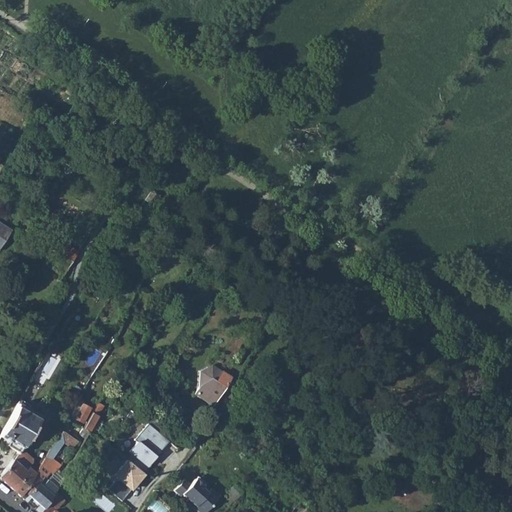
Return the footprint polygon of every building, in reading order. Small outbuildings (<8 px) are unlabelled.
[(196,171),(200,166),(192,159),(188,164),(196,171)] [(153,191),(147,200),(151,204),(157,195),(153,191)] [(168,204),(171,200),(164,193),(161,198),(168,204)] [(153,206),(161,212),(168,204),(161,198),(153,206)] [(0,221),(0,246),(11,228),(0,221)] [(77,252),(61,242),(55,252),(71,262),(73,260),(77,252)] [(193,391),(210,403),(228,376),(210,363),(196,368),(199,383),(193,391)] [(15,408),(11,415),(0,434),(0,436),(9,442),(7,445),(19,452),(22,448),(33,430),(47,403),(48,403),(43,400),(41,404),(24,393),(15,408)] [(83,423),(92,407),(84,402),(75,418),(83,423)] [(89,434),(99,415),(94,412),(85,429),(86,430),(88,431),(89,434)] [(132,453),(127,459),(144,473),(151,465),(149,463),(155,457),(157,458),(162,452),(161,451),(169,440),(161,434),(147,423),(134,439),(137,441),(129,451),(132,453)] [(81,434),(86,440),(89,434),(88,431),(86,430),(85,429),(84,429),(81,434)] [(79,441),(63,432),(59,438),(75,448),(79,441)] [(0,477),(20,496),(24,491),(38,470),(30,462),(35,457),(22,448),(19,452),(13,459),(0,476),(0,477)] [(62,465),(47,456),(38,470),(24,491),(28,495),(48,472),(52,475),(62,465)] [(107,489),(122,501),(144,473),(127,459),(114,475),(117,478),(107,489)] [(38,511),(42,511),(54,496),(43,487),(48,481),(50,482),(54,476),(52,475),(48,472),(28,495),(24,499),(27,502),(31,497),(40,505),(36,510),(38,511)] [(203,483),(195,477),(189,483),(184,478),(173,488),(199,511),(202,511),(219,494),(211,487),(207,491),(201,485),(203,483)] [(50,482),(48,481),(43,487),(54,496),(58,489),(50,482)] [(234,499),(242,490),(234,482),(225,490),(229,494),(234,499)] [(73,511),(71,511),(68,511),(61,505),(69,493),(60,487),(58,489),(54,496),(42,511),(73,511)] [(228,504),(234,499),(229,494),(223,500),(228,504)]
